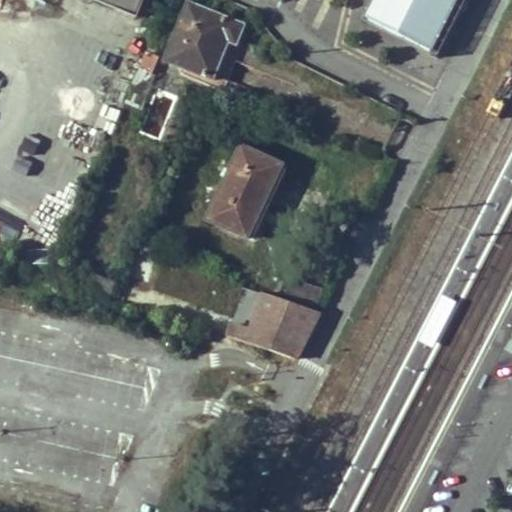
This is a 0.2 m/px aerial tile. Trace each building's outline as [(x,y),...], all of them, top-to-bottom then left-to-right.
[(93,0),(137,18),(144,0),(93,0)] [(374,0),(364,20),(436,56),(464,0),(374,0)] [(227,20),(190,5),(167,61),(204,77),(227,20)] [(214,81),(224,57),(230,43),(236,45),(244,27),(227,20),(204,77),(214,81)] [(144,110),(158,57),(142,53),(127,106),(144,110)] [(243,149),(218,204),(258,222),(283,168),(243,149)] [(248,242),(258,222),(218,204),(209,224),(248,242)] [(170,239),(145,229),(138,251),(162,259),(170,239)] [(153,289),(192,302),(201,276),(162,263),(153,289)] [(95,275),(90,290),(113,299),(119,284),(95,275)] [(309,313),(314,315),(322,294),(293,283),(286,305),(309,313)] [(234,329),(229,340),(296,362),(311,334),(302,330),(309,313),(286,305),(264,297),(250,335),(234,329)] [(309,313),(302,330),(311,334),(319,317),(314,315),(309,313)]
